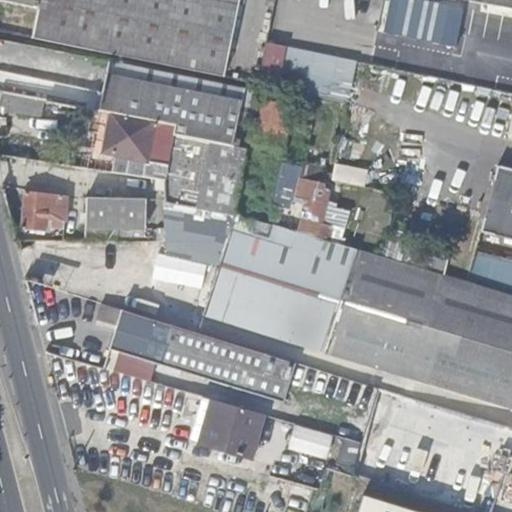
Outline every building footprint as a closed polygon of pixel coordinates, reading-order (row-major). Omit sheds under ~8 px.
[(28,40),(221,78),(236,0),(0,0),(0,1),(34,8),(28,40)] [(511,0),(468,0),(511,8),(511,0)] [(173,125),(183,77),(107,62),(98,111),(107,112),(133,117),(173,125)] [(240,138),(247,91),(229,87),(183,77),(173,125),(171,134),(192,139),(193,139),(195,130),(240,138)] [(248,140),(257,93),(247,91),(240,138),(248,140)] [(33,114),(37,99),(0,92),(0,93),(0,112),(13,115),(14,112),(33,114)] [(284,148),(290,109),(259,103),(251,141),(284,148)] [(99,153),(107,112),(98,111),(94,110),(86,150),(99,153)] [(162,182),(171,134),(173,125),(133,117),(107,112),(99,153),(119,157),(116,174),(149,179),(162,182)] [(193,211),(206,142),(193,139),(192,139),(171,134),(162,182),(160,188),(162,205),(193,211)] [(217,215),(229,147),(206,142),(193,211),(217,215)] [(289,191),(294,165),(281,164),(277,189),(289,191)] [(332,181),(365,187),(368,170),(335,164),(332,181)] [(511,169),(498,165),(481,232),(511,240),(511,169)] [(316,238),(328,190),(309,185),(310,180),(299,178),(293,200),(305,204),(298,229),(313,233),(312,237),(316,238)] [(327,241),(331,226),(322,223),(330,191),(328,190),(316,238),(327,241)] [(44,230),(49,195),(23,192),(22,227),(44,230)] [(142,230),(143,202),(86,198),(84,226),(142,230)] [(282,228),(285,215),(273,213),(270,225),(272,226),(282,228)] [(269,238),(272,226),(270,225),(259,222),(257,234),(269,238)] [(212,256),(213,224),(166,223),(165,255),(212,256)] [(511,297),(464,283),(327,241),(316,238),(312,237),(297,233),(292,249),(228,231),(203,315),(511,408),(511,297)] [(511,297),(511,260),(475,251),(464,283),(511,297)] [(279,357),(177,326),(103,304),(98,319),(116,325),(110,350),(164,367),(242,390),(284,402),(296,362),(279,357)] [(252,456),(265,413),(202,395),(190,438),(252,456)] [(288,451),(327,463),(335,438),(295,426),(288,451)] [(489,511),(491,511),(507,457),(404,428),(388,484),(489,511)] [(352,465),(360,439),(342,434),(335,460),(352,465)] [(423,511),(403,506),(336,483),(326,511),(423,511)] [(298,506),(299,501),(286,498),(284,502),(298,506)]
